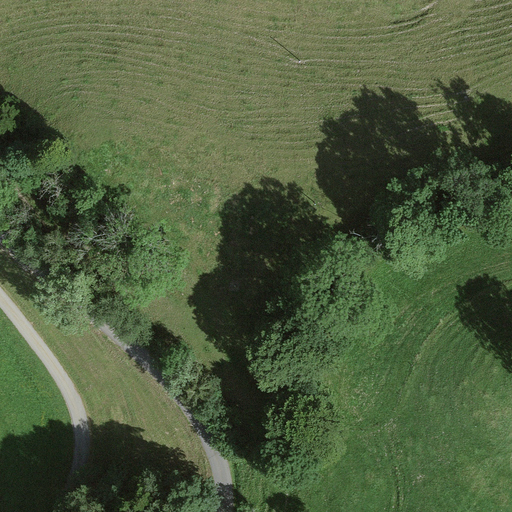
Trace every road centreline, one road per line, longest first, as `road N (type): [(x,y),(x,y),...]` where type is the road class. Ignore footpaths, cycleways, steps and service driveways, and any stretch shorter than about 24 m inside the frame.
road 1 (unclassified): [(0,226),(178,391),(211,440),(225,511)]
road 2 (track): [(59,511),(81,454),(77,408),(49,357),(0,297)]
